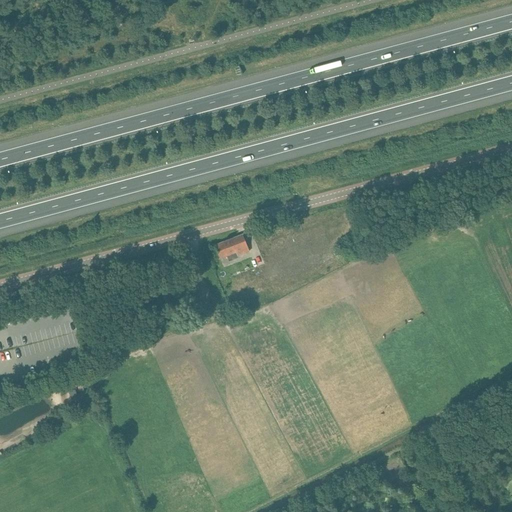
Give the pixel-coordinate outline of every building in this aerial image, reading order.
[(336,214),(312,221),(314,227),(338,220),(336,214)] [(268,243),(292,236),(290,230),(266,237),(268,243)] [(243,235),(215,246),(220,259),(236,252),(237,256),(246,253),(249,251),(243,235)] [(312,266),(337,260),(334,249),(309,255),(312,266)] [(264,305),(261,299),(248,304),(251,310),(264,305)]
